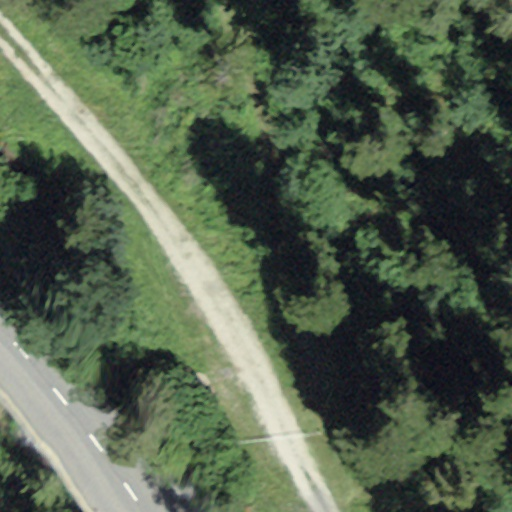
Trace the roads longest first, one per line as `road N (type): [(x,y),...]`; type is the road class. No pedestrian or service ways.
road 1 (track): [(0,43),(109,147),(338,511)]
road 2 (primary): [(0,327),(142,511)]
